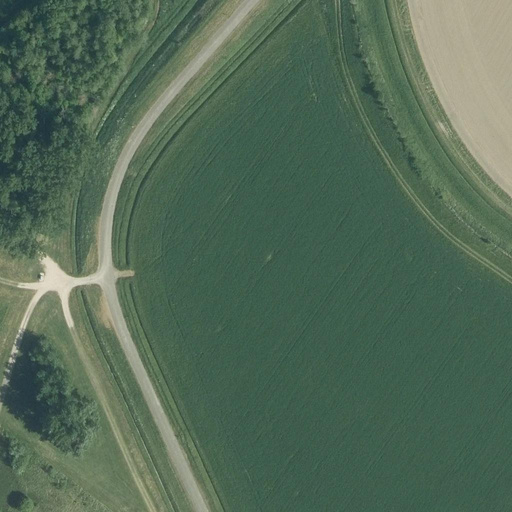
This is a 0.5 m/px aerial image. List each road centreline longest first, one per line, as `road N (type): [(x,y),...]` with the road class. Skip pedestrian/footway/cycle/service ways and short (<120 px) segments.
road 1 (unclassified): [(203,511),(118,326),(101,276),(100,217),(111,179),(139,136),(259,0)]
road 2 (track): [(0,400),(31,307),(50,284)]
